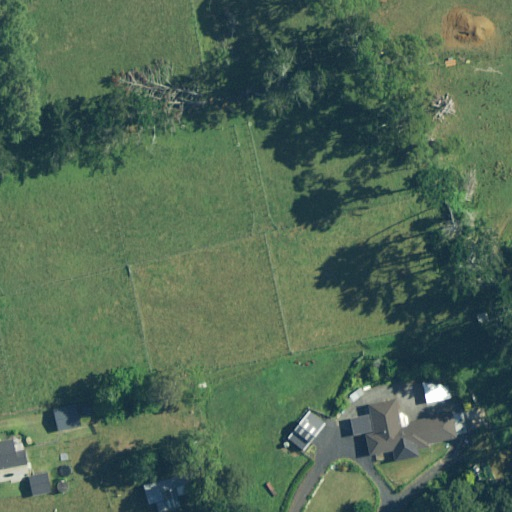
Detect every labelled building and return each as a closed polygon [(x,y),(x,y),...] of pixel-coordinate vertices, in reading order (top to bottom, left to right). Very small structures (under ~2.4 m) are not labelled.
[(451,399),(449,382),(425,386),(427,403),(451,399)] [(105,393),(53,406),(60,433),(112,419),(105,393)] [(399,399),(366,404),(371,433),(366,434),(370,455),(414,448),(408,417),(403,418),(399,399)] [(467,409),(452,413),(458,437),(473,433),(467,409)] [(322,431),(306,417),(289,437),(306,451),(322,431)] [(28,448),(20,449),(18,439),(0,441),(0,468),(22,464),(30,462),(28,448)] [(90,455),(52,461),(56,493),(95,487),(90,455)] [(186,467),(139,483),(145,506),(156,502),(159,511),(166,511),(183,507),(179,498),(194,493),(186,467)] [(53,491),(49,473),(29,477),(33,496),(53,491)] [(132,511),(126,492),(107,498),(111,511),(132,511)]
